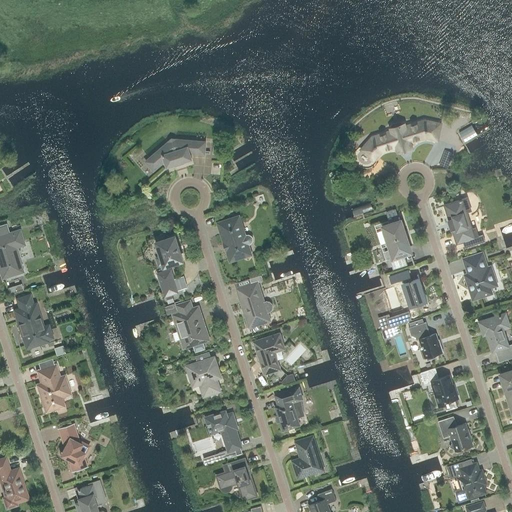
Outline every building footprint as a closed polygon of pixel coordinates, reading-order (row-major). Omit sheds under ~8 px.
[(410,142),(426,138),(437,140),(441,124),(425,121),(405,127),(403,121),(390,125),(392,131),(373,138),(362,150),(374,161),(382,152),(397,147),(399,151),(412,147),(410,142)] [(192,159),(190,153),(205,154),(206,142),(177,140),(177,141),(172,139),(169,144),(168,143),(146,162),(154,171),(165,161),(167,167),(192,159)] [(462,200),(462,199),(460,200),(460,201),(446,206),(450,220),(449,220),(452,230),(453,229),(458,243),(463,241),(465,248),(486,242),(483,235),(478,237),(475,229),(472,230),(466,212),(470,210),(467,199),(462,200)] [(249,236),(247,236),(245,236),(239,217),(219,224),(231,260),(251,254),(248,245),(250,244),(252,243),(253,241),(252,238),(251,237),(249,236)] [(408,244),(401,221),(384,227),(391,250),(385,252),(388,260),(390,259),(393,269),(408,264),(402,247),(408,244)] [(0,268),(3,277),(22,271),(15,247),(24,244),(19,231),(9,234),(5,224),(0,226),(0,268)] [(183,261),(175,237),(167,239),(167,238),(166,237),(165,236),(164,236),(162,236),(161,237),(160,238),(160,239),(159,240),(160,242),(157,242),(161,256),(160,257),(159,258),(159,259),(158,260),(159,261),(159,263),(160,264),(161,264),(163,264),(164,264),(165,267),(183,261)] [(464,259),(470,276),(465,277),(467,281),(468,281),(474,299),(492,293),(489,284),(494,282),(494,280),(494,279),(494,277),(493,273),(491,270),(490,269),(488,269),(482,253),(464,259)] [(179,293),(172,269),(157,273),(165,298),(166,297),(167,297),(172,295),(179,293)] [(410,307),(427,301),(419,279),(412,281),(408,270),(390,276),(392,282),(403,279),(405,283),(403,284),(410,307)] [(238,289),(250,326),(269,320),(267,313),(270,312),(272,310),(273,307),(272,304),(270,302),(267,301),(263,302),(257,283),(238,289)] [(17,292),(15,286),(8,288),(10,294),(17,292)] [(41,317),(39,318),(35,305),(34,306),(30,294),(16,299),(20,310),(16,311),(20,324),(18,325),(21,334),(23,334),(28,346),(31,345),(31,347),(39,345),(39,343),(48,340),(48,339),(52,338),(48,326),(44,327),(41,317)] [(167,297),(166,297),(169,305),(174,303),(172,295),(167,297)] [(180,331),(173,333),(175,341),(183,339),(181,340),(184,348),(192,345),(195,353),(205,350),(202,341),(208,339),(198,308),(192,310),(190,302),(178,306),(181,314),(178,315),(182,326),(179,327),(180,331)] [(177,313),(174,305),(168,307),(171,315),(177,313)] [(487,330),(494,351),(496,350),(499,362),(511,357),(511,343),(508,345),(503,330),(510,327),(505,313),(480,322),(483,331),(487,330)] [(429,330),(426,322),(421,324),(419,319),(407,322),(412,335),(419,339),(422,349),(420,354),(425,356),(425,358),(427,357),(432,360),(435,355),(443,352),(441,344),(440,344),(436,334),(429,336),(427,330),(429,330)] [(391,327),(383,329),(385,338),(394,335),(391,327)] [(279,334),(255,342),(265,373),(279,369),(274,352),(284,348),(279,334)] [(220,377),(214,358),(188,366),(194,385),(200,383),(204,396),(220,391),(216,378),(220,377)] [(55,366),(38,371),(42,384),(38,385),(46,411),(63,406),(60,397),(70,394),(64,376),(59,378),(55,366)] [(439,407),(445,405),(447,411),(458,408),(455,400),(458,399),(455,388),(454,389),(450,375),(439,378),(436,368),(421,372),(425,385),(436,382),(439,393),(436,394),(439,407)] [(511,371),(501,375),(511,408),(511,371)] [(283,386),(295,382),(293,375),(287,377),(280,383),(283,386)] [(303,407),(300,395),(301,394),(298,387),(289,390),(276,395),(280,406),(276,407),(284,430),(299,425),(297,418),(301,417),(299,409),(303,407)] [(241,447),(235,429),(237,428),(232,414),(227,416),(225,412),(207,418),(212,432),(222,429),(224,435),(225,434),(228,443),(227,443),(229,451),(241,447)] [(453,442),(450,447),(455,450),(456,451),(473,445),(470,438),(471,438),(468,430),(466,423),(456,426),(453,417),(439,421),(444,438),(451,436),(453,442)] [(82,458),(87,447),(76,441),(77,440),(75,433),(77,433),(74,424),(74,423),(58,428),(61,438),(63,437),(65,444),(66,444),(61,455),(72,461),(71,462),(74,471),(72,471),(72,472),(88,467),(88,466),(86,467),(83,458),(82,458)] [(294,462),(299,477),(323,469),(312,438),(297,443),(303,459),(294,462)] [(225,451),(214,455),(217,461),(227,458),(225,451)] [(28,499),(19,468),(10,471),(6,458),(0,459),(0,478),(6,497),(4,498),(7,508),(17,505),(16,503),(28,499)] [(218,476),(222,488),(223,489),(225,490),(227,491),(229,490),(231,488),(231,487),(231,484),(239,482),(245,499),(257,495),(245,459),(225,466),(227,473),(218,476)] [(462,462),(449,466),(452,476),(460,474),(461,477),(459,478),(461,486),(466,484),(467,487),(457,491),(460,500),(486,492),(483,483),(486,483),(482,470),(479,472),(476,463),(464,467),(462,462)] [(97,511),(95,505),(106,501),(99,480),(74,488),(78,499),(79,499),(82,508),(78,509),(78,511),(103,511),(102,511),(99,511),(97,511)] [(330,511),(327,504),(336,501),(332,489),(318,494),(321,501),(309,505),(311,511),(330,511)] [(485,511),(485,510),(486,510),(483,501),(466,507),(467,511),(485,511)]
